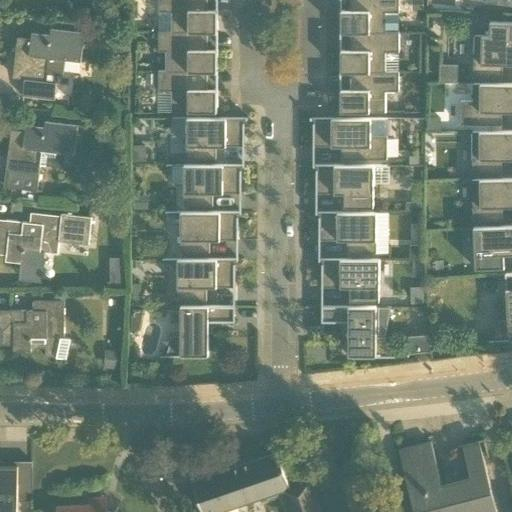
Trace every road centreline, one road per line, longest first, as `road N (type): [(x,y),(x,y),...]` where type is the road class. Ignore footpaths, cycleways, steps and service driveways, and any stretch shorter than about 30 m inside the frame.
road 1 (residential): [(280,402),(279,115)]
road 2 (residential): [(0,415),(280,402)]
road 3 (residential): [(280,402),(511,374)]
road 4 (residential): [(248,0),(249,96),(279,115)]
